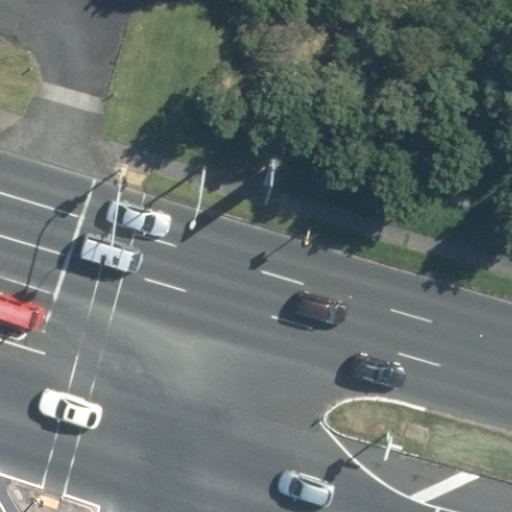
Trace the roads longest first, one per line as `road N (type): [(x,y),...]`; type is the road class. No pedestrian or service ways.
road 1 (primary): [(208,296),(511,377)]
road 2 (primary): [(0,230),(208,296)]
road 3 (primary): [(168,463),(0,409)]
road 4 (primary): [(337,511),(168,463)]
road 5 (secondary): [(208,296),(168,463)]
